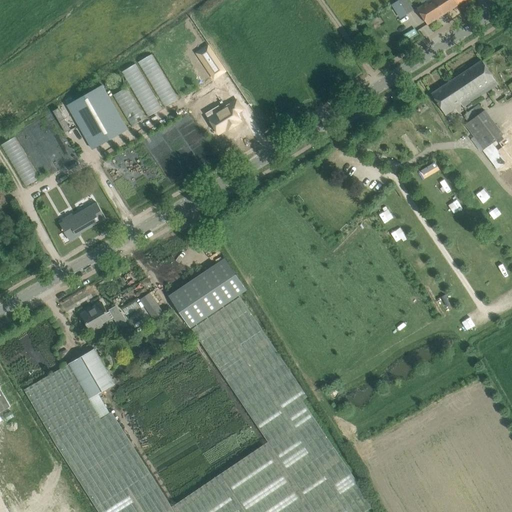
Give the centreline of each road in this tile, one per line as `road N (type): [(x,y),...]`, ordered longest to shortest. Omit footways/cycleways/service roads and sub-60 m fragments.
road 1 (tertiary): [(0,309),(509,0)]
road 2 (track): [(395,165),(485,313)]
